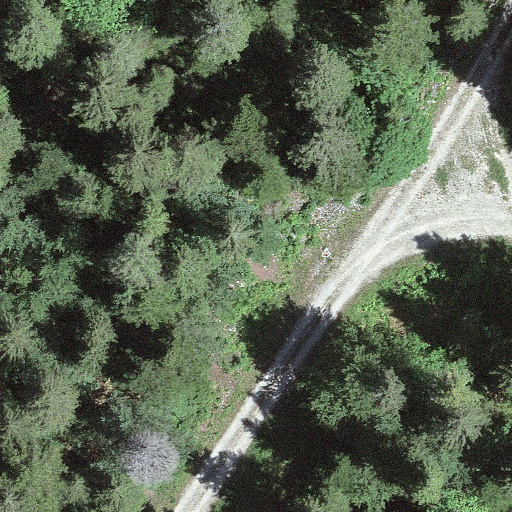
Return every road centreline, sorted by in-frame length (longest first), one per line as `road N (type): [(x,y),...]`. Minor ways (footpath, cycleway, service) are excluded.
road 1 (track): [(511,234),(398,204),(189,511)]
road 2 (track): [(398,204),(511,17)]
